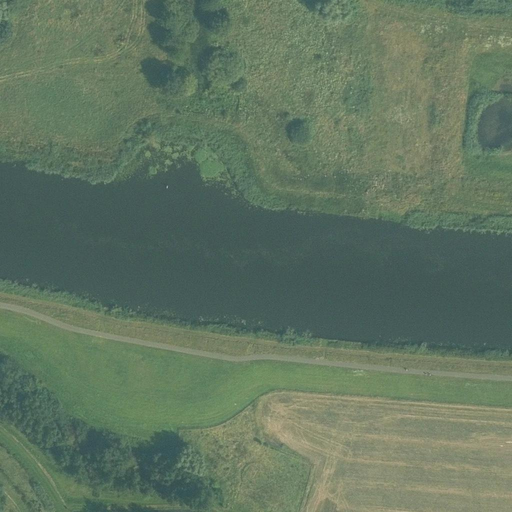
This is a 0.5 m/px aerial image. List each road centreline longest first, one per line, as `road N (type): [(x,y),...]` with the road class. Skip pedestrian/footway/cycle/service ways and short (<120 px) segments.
road 1 (unclassified): [(511,376),(233,359),(80,331),(0,305)]
road 2 (track): [(358,0),(511,31)]
